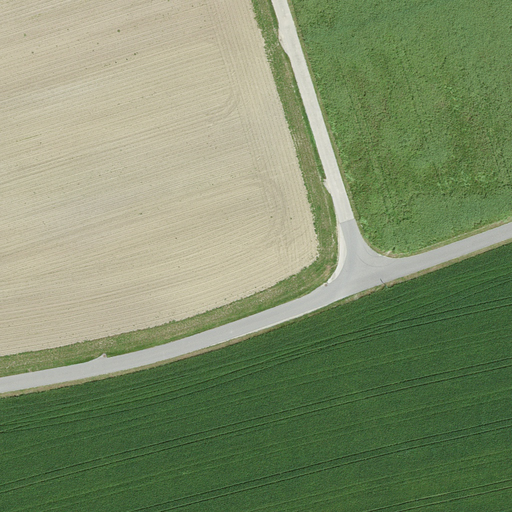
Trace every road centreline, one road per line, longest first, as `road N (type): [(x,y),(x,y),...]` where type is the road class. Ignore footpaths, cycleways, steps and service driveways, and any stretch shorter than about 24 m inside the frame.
road 1 (unclassified): [(367,281),(161,352),(0,384)]
road 2 (unclassified): [(367,281),(279,0)]
road 3 (unclassified): [(511,229),(367,281)]
